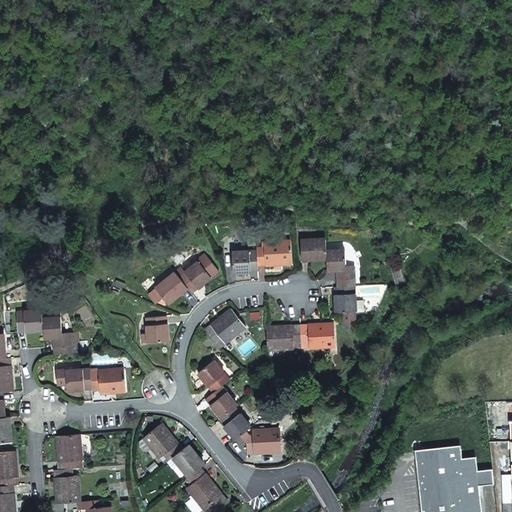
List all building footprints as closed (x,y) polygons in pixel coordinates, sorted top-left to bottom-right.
[(239,224),(231,224),(232,235),(239,235),(239,224)] [(321,249),(321,237),(296,238),(297,255),(304,255),(304,259),(322,259),(321,249)] [(259,245),(253,245),(253,249),(253,263),(287,262),(287,239),(259,240),(259,245)] [(167,253),(175,263),(182,258),(174,248),(167,253)] [(229,269),(246,269),(245,264),(253,264),(253,263),(253,249),(229,249),(229,269)] [(334,286),(351,285),(350,266),(342,265),(341,249),(321,249),(322,259),(322,269),(333,270),(334,286)] [(179,264),(171,270),(175,275),(181,283),(184,286),(185,288),(191,283),(195,286),(208,276),(209,277),(219,269),(205,251),(195,258),(195,259),(195,260),(183,269),(179,264)] [(175,275),(171,270),(146,291),(154,300),(160,295),(165,301),(178,290),(176,287),(181,283),(175,275)] [(395,285),(404,282),(404,281),(402,274),(393,276),(395,285)] [(185,288),(188,291),(195,286),(191,283),(185,288)] [(352,301),(351,285),(334,286),(335,293),(331,294),(332,311),(339,311),(339,320),(347,325),(352,322),(351,310),(362,309),(361,300),(352,301)] [(228,308),(201,327),(216,347),(243,325),(228,308)] [(41,317),(40,309),(15,310),(16,326),(24,325),(24,330),(42,329),(41,317)] [(160,321),(159,313),(143,314),(145,330),(139,330),(140,340),(146,339),(166,338),(164,320),(160,321)] [(42,329),(43,337),(54,336),(56,353),(79,351),(78,340),(71,341),(70,331),(62,331),(60,315),(41,317),(42,329)] [(330,321),(296,323),(298,341),(305,341),(305,346),(331,344),(330,321)] [(296,323),(262,325),(264,348),(290,347),(290,341),(298,341),(296,323)] [(0,390),(0,391),(11,390),(8,364),(7,363),(7,357),(4,357),(0,357),(0,390)] [(218,385),(226,378),(210,359),(194,371),(205,385),(209,382),(214,388),(218,385)] [(90,383),(90,388),(98,388),(99,393),(124,390),(122,367),(96,368),(97,370),(89,371),(90,383)] [(66,390),(83,388),(82,384),(90,383),(89,371),(89,368),(64,369),(55,369),(56,382),(65,381),(66,390)] [(209,382),(205,385),(210,391),(214,388),(209,382)] [(211,400),(207,403),(218,417),(220,416),(232,406),(234,404),(218,385),(214,388),(210,391),(206,394),(211,400)] [(206,394),(202,397),(207,403),(211,400),(206,394)] [(248,426),(232,406),(220,416),(225,421),(221,425),(231,439),(237,434),(243,430),(248,426)] [(6,415),(2,416),(0,415),(0,440),(8,440),(7,423),(6,415)] [(218,417),(216,419),(221,425),(225,421),(220,416),(218,417)] [(162,453),(167,458),(170,455),(180,447),(158,421),(141,436),(157,456),(162,453)] [(511,511),(511,425),(509,425),(511,478),(511,479),(502,480),(504,511),(511,511)] [(247,435),(243,430),(237,434),(243,441),(243,452),(277,453),(277,430),(250,430),(250,435),(247,435)] [(71,467),(76,466),(82,466),(81,459),(79,433),(56,434),(58,468),(71,467)] [(196,456),(186,443),(180,447),(170,455),(186,475),(198,466),(193,460),(196,456)] [(460,446),(416,451),(422,511),(481,511),(479,485),(483,485),(495,483),(493,469),(477,470),(476,457),(462,459),(460,446)] [(0,484),(11,484),(15,484),(12,450),(0,450),(0,484)] [(202,463),(196,456),(193,460),(198,466),(202,463)] [(186,475),(182,478),(186,484),(184,486),(205,511),(212,511),(226,501),(198,466),(186,475)] [(57,502),(63,501),(77,500),(80,500),(77,474),(72,474),(71,467),(58,468),(54,468),(57,502)] [(0,484),(0,511),(13,511),(11,484),(0,484)] [(98,506),(97,498),(80,500),(77,500),(78,508),(87,507),(87,511),(110,511),(110,504),(98,506)]
